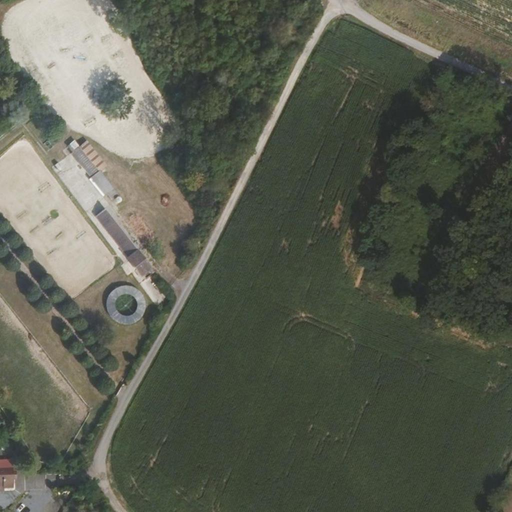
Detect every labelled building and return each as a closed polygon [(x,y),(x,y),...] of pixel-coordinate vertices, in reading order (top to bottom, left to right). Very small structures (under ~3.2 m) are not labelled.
[(34,120),(36,124),(43,118),(41,115),(34,120)] [(43,118),(36,124),(47,140),(54,134),(43,118)] [(66,147),(109,203),(119,195),(100,171),(106,166),(85,139),(77,145),(74,141),(66,147)] [(98,214),(105,223),(113,216),(107,208),(98,214)] [(127,236),(113,216),(105,223),(119,243),(127,236)] [(119,243),(122,248),(131,241),(127,236),(119,243)] [(122,248),(130,259),(139,253),(131,241),(122,248)] [(138,274),(147,264),(139,253),(130,259),(128,261),(138,274)] [(147,264),(138,274),(139,276),(150,268),(147,264)] [(114,321),(144,319),(143,288),(113,289),(114,321)] [(12,466),(0,467),(0,477),(13,476),(12,466)]
